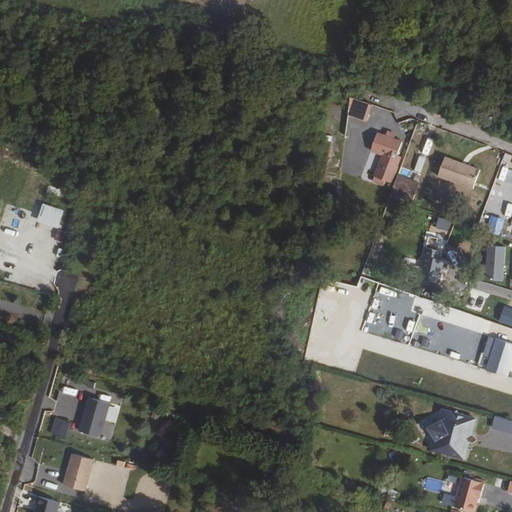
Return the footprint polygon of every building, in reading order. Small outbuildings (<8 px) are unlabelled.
[(415,81),(422,61),(413,58),(406,78),(415,81)] [(372,105),(351,97),(348,119),(364,121),(366,116),(368,117),(372,105)] [(364,121),(348,119),(345,136),(366,139),(368,122),(364,121)] [(384,136),(376,133),(369,151),(381,155),(372,182),(383,186),(384,181),(390,183),(398,162),(394,161),(397,152),(401,142),(392,139),(384,136)] [(420,156),(426,157),(429,146),(424,144),(420,156)] [(503,171),(511,173),(511,156),(507,156),(503,171)] [(479,169),(444,157),(437,175),(472,188),(479,169)] [(399,177),(396,176),(389,196),(392,197),(399,177)] [(416,183),(399,177),(392,197),(409,203),(411,204),(414,194),(413,194),(416,183)] [(59,196),(62,189),(48,185),(46,193),(59,196)] [(35,221),(57,227),(62,210),(41,203),(35,221)] [(494,217),(492,228),(500,230),(502,218),(494,217)] [(35,223),(30,238),(39,241),(43,226),(35,223)] [(53,241),(65,243),(67,232),(56,229),(53,241)] [(506,247),(489,246),(486,280),(504,281),(506,247)] [(419,279),(439,283),(443,260),(440,259),(441,251),(426,248),(419,279)] [(33,285),(37,270),(21,266),(18,282),(33,285)] [(485,370),(507,377),(511,359),(511,344),(495,340),(485,370)] [(84,402),(86,387),(92,388),(93,384),(70,380),(69,388),(63,387),(61,398),(84,402)] [(123,431),(127,415),(110,410),(105,425),(123,431)] [(429,424),(440,418),(436,412),(426,418),(429,424)] [(451,456),(467,460),(470,449),(468,446),(469,440),(472,435),(475,433),(478,422),(462,417),(460,413),(456,415),(448,413),(445,421),(431,429),(439,443),(437,451),(445,454),(447,458),(451,456)] [(60,433),(65,418),(57,416),(53,431),(60,433)] [(492,428),(507,432),(510,420),(495,416),(492,428)] [(75,451),(66,483),(88,489),(97,458),(75,451)] [(114,468),(131,470),(133,463),(116,460),(114,468)] [(111,474),(109,489),(123,492),(126,476),(111,474)] [(480,498),(484,484),(482,483),(462,477),(454,507),(470,511),(473,511),(478,498),(480,498)] [(396,498),(398,492),(389,489),(387,495),(396,498)] [(452,505),(455,492),(445,490),(442,503),(452,505)]
